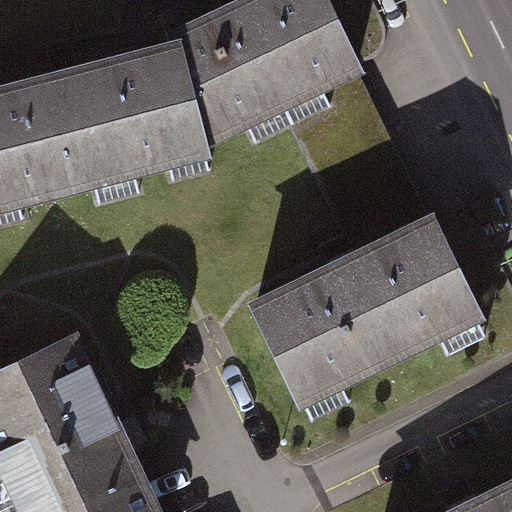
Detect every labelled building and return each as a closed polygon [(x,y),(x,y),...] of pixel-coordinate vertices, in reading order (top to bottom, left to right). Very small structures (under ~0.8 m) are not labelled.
[(325,0),(253,0),(171,39),(174,49),(177,48),(202,141),(357,68),(325,0)] [(174,49),(0,94),(0,225),(209,170),(202,141),(177,48),(174,49)] [(433,221),(255,307),(300,399),(478,314),(433,221)] [(160,511),(77,333),(0,368),(0,485),(12,511),(160,511)] [(511,511),(511,484),(452,511),(511,511)]
